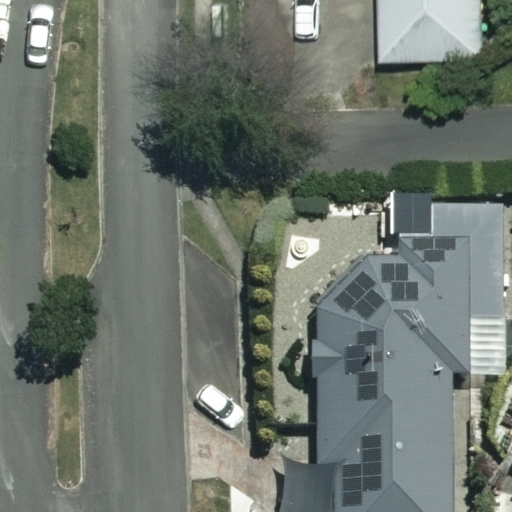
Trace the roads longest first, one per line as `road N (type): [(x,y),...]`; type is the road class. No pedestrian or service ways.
road 1 (residential): [(16,511),(9,122),(24,0)]
road 2 (residential): [(139,0),(151,511)]
